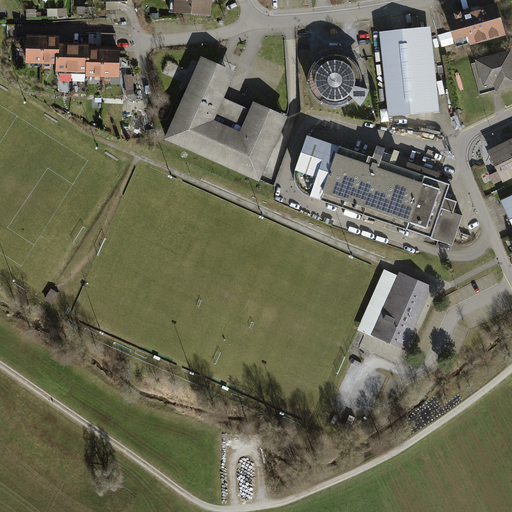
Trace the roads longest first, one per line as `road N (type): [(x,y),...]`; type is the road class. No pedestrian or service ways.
road 1 (track): [(0,364),(200,505),(219,510),(289,499),(390,453),(511,367)]
road 2 (residential): [(511,113),(464,140),(460,157),(511,277)]
road 3 (residential): [(257,27),(431,0)]
